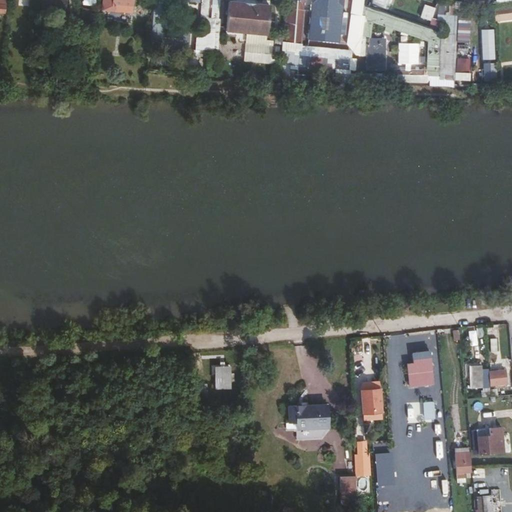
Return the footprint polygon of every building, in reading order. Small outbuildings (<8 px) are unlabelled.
[(67,0),(43,0),(42,13),(67,14),(67,0)] [(264,30),(265,18),(244,15),(245,0),(226,0),(224,26),(264,30)] [(265,18),(267,0),(245,0),(244,15),(265,18)] [(309,0),(305,41),(342,45),(346,0),(309,0)] [(511,16),(511,5),(511,4),(497,6),(498,19),(511,16)] [(469,40),(469,27),(458,27),(458,40),(469,40)] [(365,37),(365,71),(386,71),(386,38),(365,37)] [(430,373),(429,353),(414,354),(415,362),(406,362),(406,375),(416,375),(416,373),(430,373)] [(478,361),(465,362),(466,375),(469,374),(469,383),(479,382),(478,361)] [(504,378),(503,364),(486,365),(487,379),(504,378)] [(230,366),(215,366),(215,378),(230,378),(230,366)] [(391,385),(390,371),(383,372),(384,394),(393,393),(393,385),(391,385)] [(369,410),(368,388),(358,388),(359,411),(369,410)] [(378,410),(377,388),(368,388),(369,410),(378,410)] [(430,401),(423,402),(424,417),(431,416),(430,401)] [(303,403),(288,403),(288,421),(294,421),(295,425),(327,424),(327,405),(304,405),(303,403)] [(498,423),(472,425),(474,450),(500,448),(498,423)] [(464,448),(452,449),(453,469),(466,467),(464,448)] [(365,473),(364,454),(353,454),(354,474),(365,473)] [(339,476),(339,505),(356,505),(356,476),(339,476)] [(491,492),(479,493),(480,511),(492,510),(491,492)]
